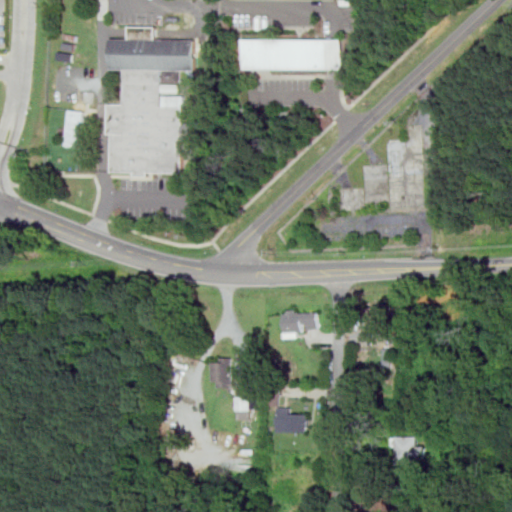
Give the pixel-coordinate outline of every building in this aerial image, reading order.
[(109,103),(109,135),(113,135),(113,173),(135,173),(135,177),(150,177),(150,172),(184,173),(184,141),(194,141),(194,124),(183,124),(184,97),(165,97),(165,108),(162,108),(163,70),(165,70),(182,70),(195,70),(195,40),(157,40),(157,28),(132,28),(132,40),(113,40),(113,69),(126,70),(125,104),(109,103)] [(248,39),(248,69),(334,69),(344,69),(344,40),(334,40),(248,39)] [(66,43),(65,50),(76,51),(76,44),(66,43)] [(78,49),(76,62),(89,64),(91,50),(78,49)] [(61,52),(60,60),(74,62),(76,55),(61,52)] [(165,70),(165,84),(182,84),(182,70),(165,70)] [(66,144),(83,147),(90,111),(73,108),(66,144)] [(51,166),(76,167),(77,151),(66,151),(66,154),(51,154),(51,166)] [(389,307),(371,306),(371,325),(389,325),(389,307)] [(287,314),(291,314),(291,310),(299,310),(299,313),(320,312),(321,329),(310,329),(310,324),(305,324),(306,331),(300,332),(301,337),(287,338),(287,332),(288,332),(287,314)] [(377,361),(398,361),(398,347),(377,347),(377,361)] [(234,387),(221,387),(221,381),(215,381),(216,362),(225,362),(225,358),(234,358),(234,380),(237,380),(237,385),(234,385),(234,387)] [(252,396),(240,396),(240,409),(252,409),(252,396)] [(309,432),(287,431),(287,432),(281,431),(281,423),(279,423),(280,417),(281,417),(282,407),(294,407),(294,414),(310,414),(310,419),(312,419),(312,426),(309,426),(309,432)] [(428,444),(420,444),(420,435),(399,435),(399,463),(428,463),(428,444)]
